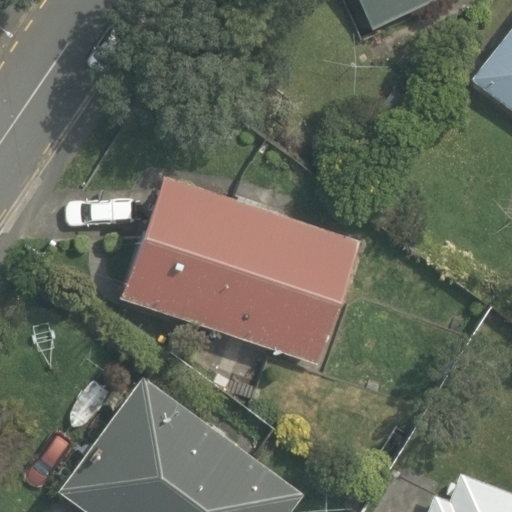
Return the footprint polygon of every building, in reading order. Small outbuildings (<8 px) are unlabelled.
[(359,0),(371,28),(429,0),(359,0)] [(511,22),(473,76),(511,107),(511,22)] [(163,170),(121,294),(316,362),(360,236),(163,170)] [(143,371),(58,485),(93,511),(288,511),(304,490),(143,371)] [(511,511),(511,485),(458,466),(447,494),(433,489),(423,511),(511,511)]
